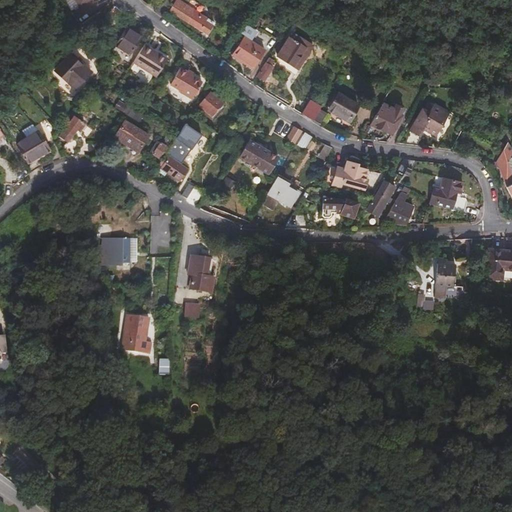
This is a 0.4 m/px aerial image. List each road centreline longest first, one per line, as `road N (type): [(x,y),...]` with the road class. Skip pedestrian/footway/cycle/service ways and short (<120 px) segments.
road 1 (residential): [(0,211),(59,168),(86,164),(245,236),(491,228)]
road 2 (residential): [(491,228),(480,168),(459,156),(333,140),(263,100),(128,0)]
